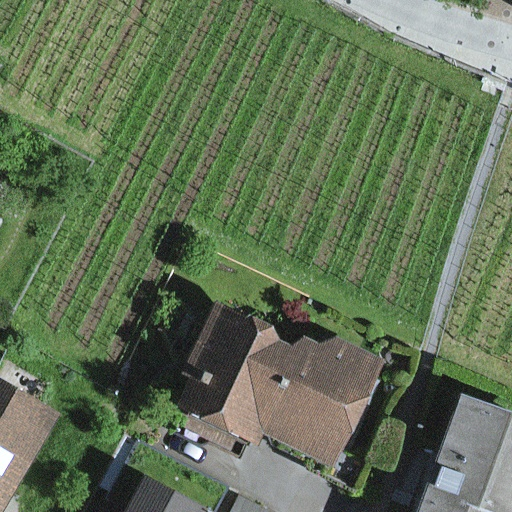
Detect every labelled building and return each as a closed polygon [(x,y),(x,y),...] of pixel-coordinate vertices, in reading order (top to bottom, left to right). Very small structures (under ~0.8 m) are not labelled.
[(308,346),(228,311),(177,426),(257,461),(270,434),(308,346)] [(385,379),(308,346),(270,434),(346,468),(385,379)] [(0,501),(49,413),(0,386),(0,501)] [(511,511),(511,418),(444,397),(401,511),(511,511)] [(198,511),(202,505),(141,471),(117,511),(198,511)]
